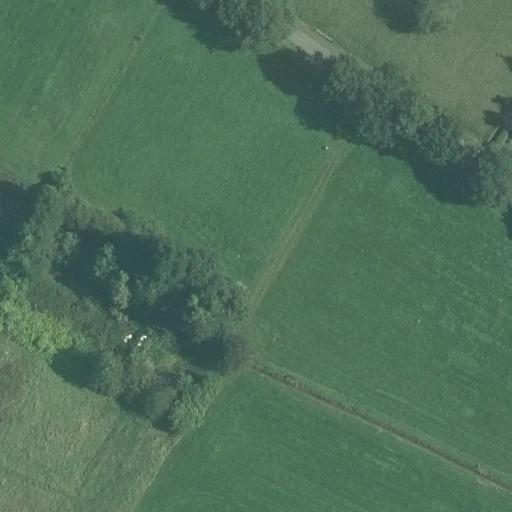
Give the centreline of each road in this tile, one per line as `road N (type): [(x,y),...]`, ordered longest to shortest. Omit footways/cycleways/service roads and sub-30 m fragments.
road 1 (track): [(373,91),(198,381),(164,419)]
road 2 (unclassified): [(511,184),(237,0)]
